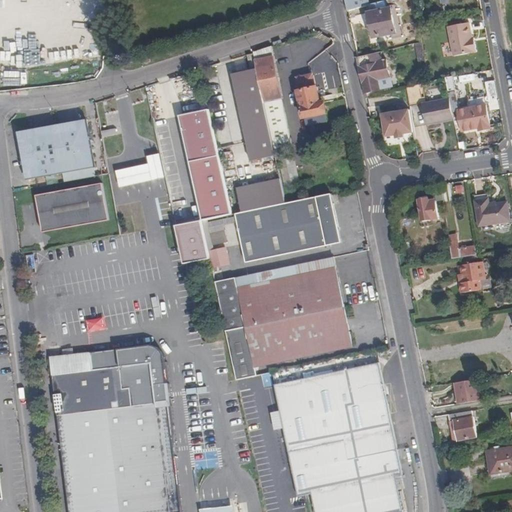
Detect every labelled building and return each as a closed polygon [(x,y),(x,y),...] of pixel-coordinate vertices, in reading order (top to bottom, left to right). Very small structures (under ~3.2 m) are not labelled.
[(360,7),(358,0),(345,0),(348,10),(360,7)] [(386,1),(367,5),(373,37),(396,32),(392,8),(388,9),(386,1)] [(448,28),(453,57),(477,53),(475,43),(473,43),(470,24),(448,28)] [(422,42),(415,43),(419,62),(426,60),(422,42)] [(254,54),(258,70),(264,103),(283,99),(272,46),(254,52),(254,54)] [(142,53),(144,64),(151,62),(149,52),(142,53)] [(358,56),(365,92),(381,89),(379,79),(391,76),(387,60),(382,61),(380,52),(358,56)] [(258,70),(254,54),(247,55),(251,71),(258,70)] [(258,70),(251,71),(249,72),(233,75),(252,163),(276,158),(271,133),(269,125),(267,114),(264,103),(258,70)] [(298,91),(303,118),(326,113),(324,102),(321,103),(317,87),(315,87),(313,75),(311,75),(297,78),(299,91),(298,91)] [(449,91),(456,90),(455,76),(448,77),(449,91)] [(454,120),(450,99),(446,80),(419,85),(423,104),(427,125),(454,120)] [(408,87),(411,103),(417,102),(418,105),(423,104),(419,85),(408,87)] [(487,108),(471,111),(460,113),(463,133),(479,129),(479,131),(491,129),(487,108)] [(397,135),(404,134),(414,132),(411,110),(384,114),(387,136),(397,135)] [(201,220),(230,214),(209,114),(180,120),(201,220)] [(18,135),(24,177),(26,184),(30,183),(34,182),(96,171),(88,124),(18,135)] [(102,131),(103,137),(117,134),(116,129),(102,131)] [(150,165),(117,172),(121,189),(167,178),(160,155),(149,156),(150,165)] [(237,187),(243,212),(286,203),(281,178),(237,187)] [(105,182),(40,193),(41,202),(46,230),(112,220),(105,182)] [(457,194),(464,193),(463,185),(455,186),(457,194)] [(286,203),(243,212),(237,213),(247,262),(343,244),(333,194),(318,197),(286,203)] [(428,200),(428,198),(421,199),(422,201),(421,201),(424,222),(439,220),(436,203),(430,204),(429,200),(428,200)] [(510,223),(508,211),(505,212),(504,203),(496,204),(497,206),(489,207),(489,204),(488,200),(475,202),(479,227),(510,223)] [(174,227),(182,265),(211,260),(202,221),(174,227)] [(456,241),(450,242),(452,259),(477,255),(475,247),(457,249),(456,241)] [(38,253),(39,261),(48,260),(46,252),(38,253)] [(407,256),(399,257),(401,266),(408,264),(407,256)] [(462,264),(464,274),(465,282),(461,283),(463,293),(481,290),(479,281),(486,280),(484,261),(462,264)] [(217,283),(228,332),(346,307),(338,272),(241,293),(238,279),(217,283)] [(346,307),(228,332),(239,380),(258,376),(257,367),(355,345),(346,307)] [(86,321),(89,333),(107,329),(104,317),(86,321)] [(121,347),(51,355),(70,511),(179,511),(168,404),(175,404),(172,390),(165,351),(159,346),(151,344),(121,347)] [(381,364),(277,384),(282,411),(285,427),(298,496),(395,478),(402,477),(381,364)] [(479,401),(476,380),(454,383),(457,404),(479,401)] [(285,427),(282,411),(274,413),(274,417),(275,422),(277,428),(285,427)] [(449,421),(452,421),(453,421),(460,419),(459,416),(465,415),(465,419),(473,418),(472,412),(448,415),(449,421)] [(476,437),(473,418),(465,419),(465,415),(459,416),(460,419),(453,421),(452,421),(456,440),(476,437)] [(511,471),(511,449),(488,453),(491,475),(511,471)] [(315,511),(401,511),(395,478),(312,494),(315,511)]
